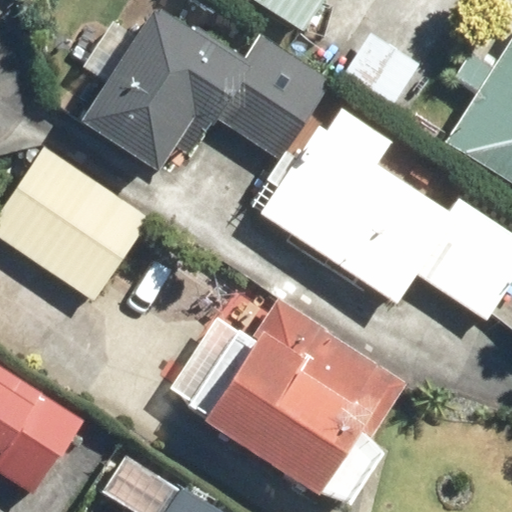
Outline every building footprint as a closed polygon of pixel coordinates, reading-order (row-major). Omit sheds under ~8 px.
[(250,0),(305,33),(325,0),(250,0)] [(260,38),(245,62),(154,5),(136,34),(114,20),(83,68),(105,82),(79,121),(171,180),(209,121),(213,116),(283,160),(332,84),(260,38)] [(511,35),(494,64),(472,49),(452,79),(475,93),(445,139),(511,181),(511,35)] [(511,234),(455,197),(444,214),(376,169),(392,145),(343,113),(328,135),(319,129),(260,216),(395,306),(415,276),(487,324),(511,286),(511,234)] [(0,240),(90,305),(148,226),(44,151),(0,211),(0,240)] [(334,505),(408,385),(273,302),(198,421),(334,505)] [(0,478),(34,500),(83,422),(0,370),(0,478)] [(221,511),(182,487),(165,511),(221,511)]
